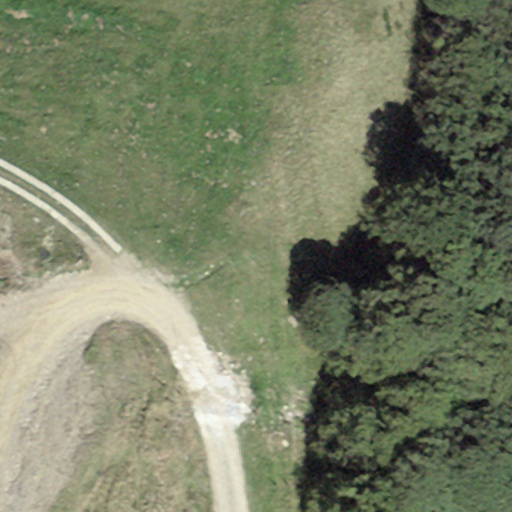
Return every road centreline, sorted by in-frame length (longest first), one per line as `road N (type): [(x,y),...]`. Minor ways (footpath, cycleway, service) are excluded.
road 1 (track): [(121,280),(171,318),(203,377),(231,511)]
road 2 (track): [(121,280),(67,327),(5,511)]
road 3 (track): [(121,280),(46,199),(0,175)]
road 4 (track): [(0,319),(121,280)]
